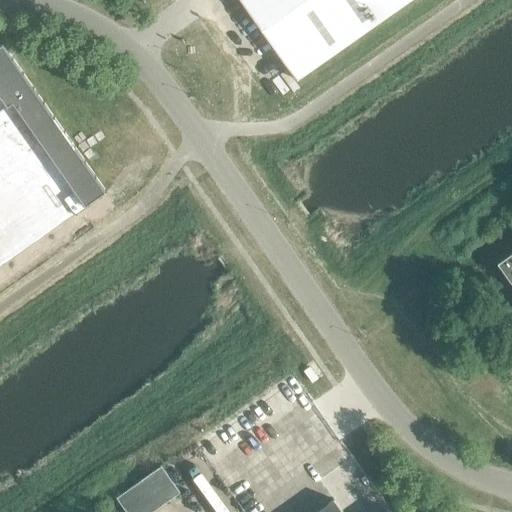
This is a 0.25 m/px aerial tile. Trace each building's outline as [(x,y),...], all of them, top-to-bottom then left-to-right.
[(387,0),(239,0),(297,81),(395,11),(387,0)] [(387,0),(395,11),(411,0),(387,0)] [(0,266),(85,206),(105,191),(1,43),(0,44),(4,48),(0,50),(0,266)] [(511,252),(497,263),(511,284),(511,252)] [(309,368),(304,372),(312,383),(317,379),(309,368)] [(151,511),(179,492),(161,466),(116,498),(126,511),(151,511)] [(390,511),(389,510),(385,511),(341,511),(333,500),(316,511),(390,511)]
